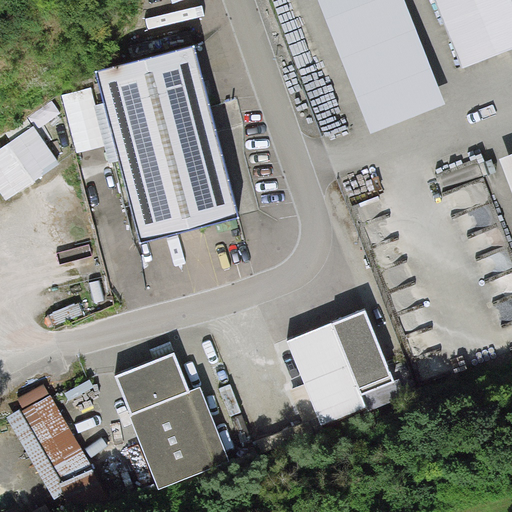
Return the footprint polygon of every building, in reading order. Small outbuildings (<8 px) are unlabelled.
[(321,0),(373,131),(446,102),(405,0),(321,0)] [(511,0),(435,0),(465,74),(511,56),(511,0)] [(191,49),(106,70),(147,232),(232,211),(191,49)] [(511,152),(502,157),(511,184),(511,152)] [(366,310),(284,343),(319,430),(370,410),(364,395),(395,382),(366,310)] [(173,354),(115,377),(160,490),(230,462),(200,388),(189,393),(173,354)]
